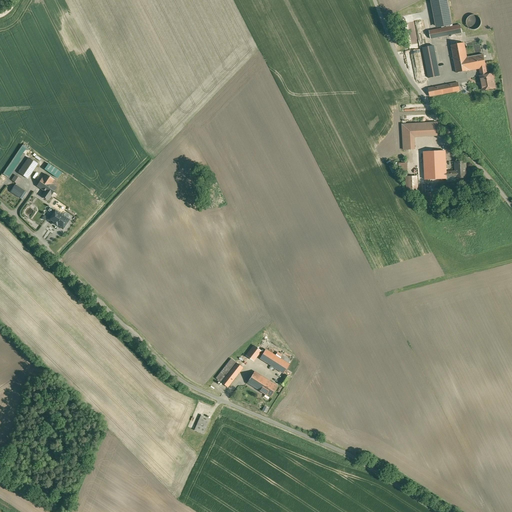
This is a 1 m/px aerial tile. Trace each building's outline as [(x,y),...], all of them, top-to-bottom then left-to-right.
[(429,0),(435,28),(452,25),(447,0),(429,0)] [(467,28),(469,29),(471,30),(474,30),(476,30),(478,28),(480,26),(481,23),(480,21),(480,19),(478,17),(476,16),(473,15),(471,16),(468,17),(467,18),(466,20),(465,23),(466,25),(467,28)] [(461,25),(429,31),(430,39),(462,33),(461,25)] [(479,69),(486,68),(483,54),(467,57),(464,43),(450,46),(455,74),(479,69)] [(434,45),(422,48),(428,79),(440,76),(434,45)] [(479,76),(481,92),(496,90),(493,74),(487,75),(480,76),(479,76)] [(458,83),(428,88),(429,97),(459,92),(458,83)] [(401,124),(402,151),(414,150),(414,137),(438,136),(438,123),(401,124)] [(446,172),(445,152),(416,153),(417,165),(424,165),(424,180),(446,180),(446,177),(446,172)] [(39,164),(28,157),(18,172),(28,180),(39,164)] [(466,162),(454,162),(454,171),(454,177),(455,180),(467,179),(466,162)] [(44,170),(58,178),(61,171),(48,163),(44,170)] [(408,171),(408,163),(399,163),(399,166),(401,166),(402,172),(408,171)] [(55,180),(45,173),(36,186),(44,192),(42,195),(48,200),(56,188),(52,185),(55,180)] [(15,176),(12,181),(17,185),(21,180),(15,176)] [(418,195),(417,176),(406,177),(407,195),(418,195)] [(25,192),(15,185),(10,192),(20,199),(25,192)] [(57,209),(48,220),(63,231),(71,220),(57,209)] [(254,345),(246,355),(253,360),(261,351),(254,345)] [(267,350),(261,359),(284,375),(290,366),(267,350)] [(244,369),(231,359),(215,379),(228,389),(244,369)] [(279,388),(255,373),(247,386),(272,400),(279,388)] [(290,379),(285,375),(279,383),(285,387),(290,379)] [(211,420),(201,415),(194,430),(204,435),(211,420)]
